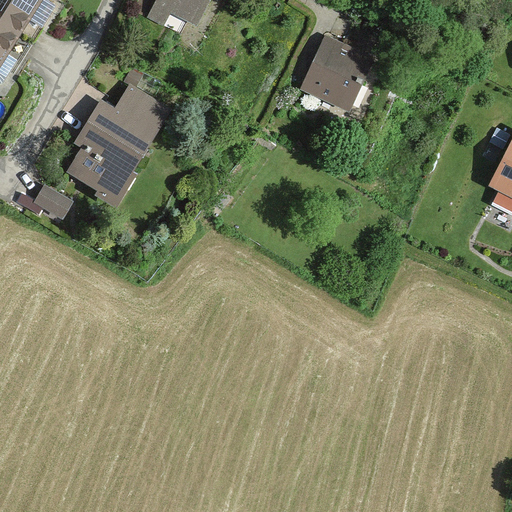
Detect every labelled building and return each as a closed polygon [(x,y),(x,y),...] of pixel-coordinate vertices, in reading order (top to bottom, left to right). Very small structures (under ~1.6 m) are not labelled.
[(0,0),(0,76),(0,77),(50,0),(0,0)] [(216,0),(161,0),(159,6),(203,28),(216,0)] [(328,37),(304,88),(352,111),(376,60),(328,37)] [(120,204),(174,113),(131,87),(117,111),(103,103),(79,144),(86,148),(70,175),(120,204)] [(511,147),(492,186),(511,195),(511,147)] [(28,191),(19,205),(42,219),(48,210),(66,221),(77,205),(48,187),(40,199),(28,191)]
